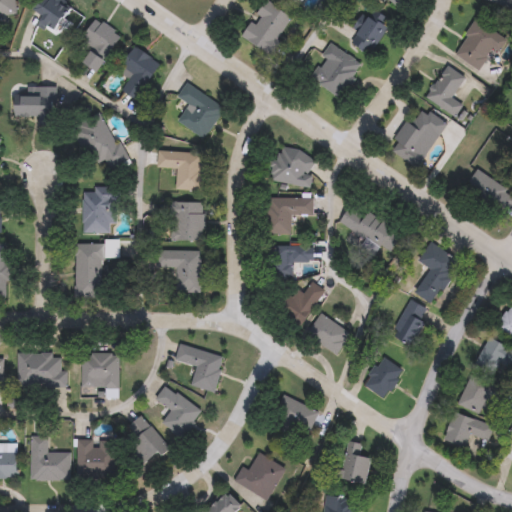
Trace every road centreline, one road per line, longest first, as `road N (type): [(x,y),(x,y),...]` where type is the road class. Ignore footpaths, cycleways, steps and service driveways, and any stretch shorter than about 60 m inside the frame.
road 1 (residential): [(0,315),(236,319),(481,490),(511,496)]
road 2 (tertiary): [(135,0),(511,260)]
road 3 (residential): [(0,508),(112,510),(187,480),(246,407),(275,353)]
road 4 (residential): [(393,511),(406,460),(468,313),(511,244)]
road 5 (residential): [(236,319),(236,174),(270,97)]
road 6 (residential): [(347,147),(446,0)]
road 7 (residential): [(47,316),(44,174)]
